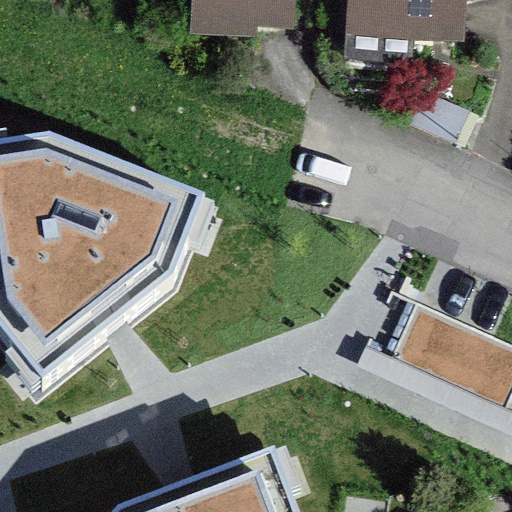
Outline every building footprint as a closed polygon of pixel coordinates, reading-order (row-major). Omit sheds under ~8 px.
[(287,29),(288,0),(193,0),(192,23),(287,29)] [(457,41),(457,37),(459,0),(349,0),(347,34),(457,41)] [(399,124),(449,147),(461,120),(412,97),(399,124)] [(0,348),(10,361),(1,368),(27,401),(36,393),(38,395),(115,334),(169,291),(184,252),(194,256),(210,217),(199,213),(200,210),(45,150),(4,156),(2,145),(0,145),(0,348)] [(287,511),(285,505),(296,501),(281,460),(270,465),(269,462),(183,495),(140,511),(287,511)]
